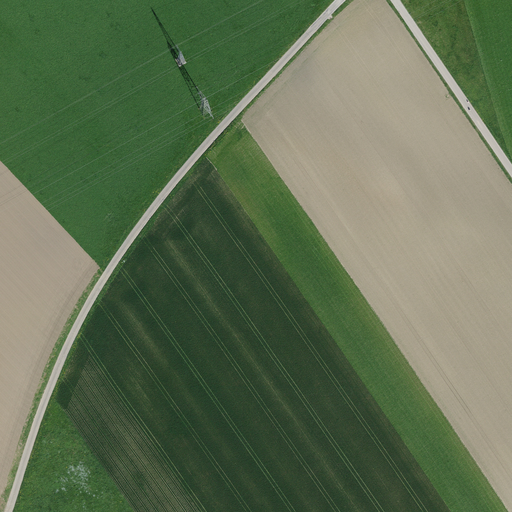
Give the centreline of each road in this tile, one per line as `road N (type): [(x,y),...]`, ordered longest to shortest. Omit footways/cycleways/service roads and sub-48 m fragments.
road 1 (unclassified): [(8,511),(55,375),(103,279),(194,157),(340,0)]
road 2 (unclassified): [(511,171),(395,0)]
